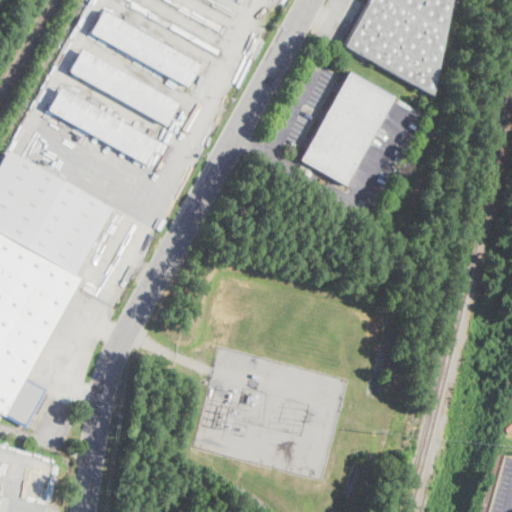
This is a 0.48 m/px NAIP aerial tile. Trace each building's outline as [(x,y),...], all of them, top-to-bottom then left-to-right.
[(449,0),(431,94),(343,46),(368,0),(449,0)] [(198,64),(186,87),(89,33),(102,10),(198,64)] [(177,103),(164,125),(68,71),(81,48),(177,103)] [(350,68),(392,92),(340,181),(298,156),(350,68)] [(156,141),(143,164),(46,110),(59,87),(156,141)] [(44,390),(24,426),(0,412),(0,162),(7,150),(111,208),(74,275),(79,278),(23,379),(44,390)]
